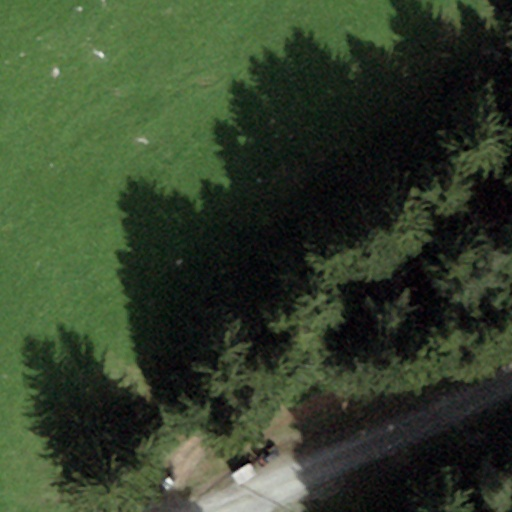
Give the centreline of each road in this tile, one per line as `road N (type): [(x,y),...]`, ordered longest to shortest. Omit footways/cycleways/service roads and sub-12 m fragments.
road 1 (track): [(141,511),(160,482),(266,389),(335,296),(455,184),(511,116)]
road 2 (track): [(511,385),(197,511)]
